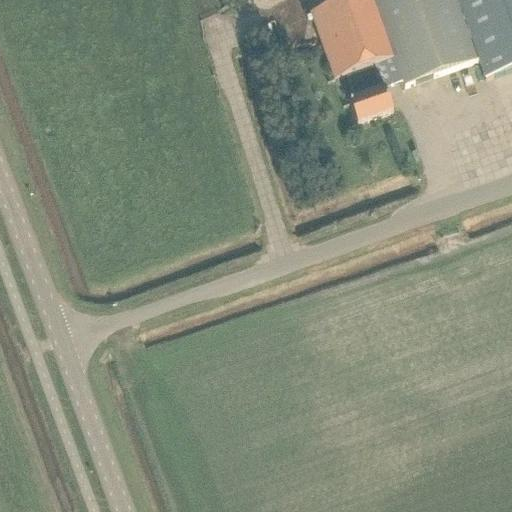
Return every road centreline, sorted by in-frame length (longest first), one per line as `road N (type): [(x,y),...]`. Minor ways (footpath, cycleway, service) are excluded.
road 1 (unclassified): [(64,342),(511,184)]
road 2 (tertiary): [(64,342),(0,167)]
road 3 (tertiary): [(127,511),(64,342)]
